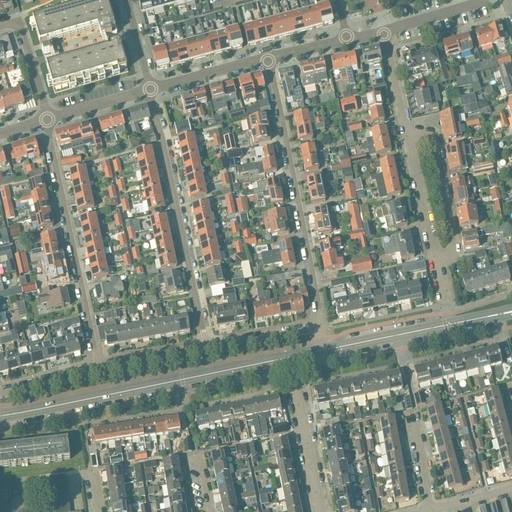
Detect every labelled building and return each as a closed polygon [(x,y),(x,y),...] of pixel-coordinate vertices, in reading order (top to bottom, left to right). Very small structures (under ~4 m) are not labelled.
[(10,0),(0,0),(0,8),(1,8),(2,12),(6,11),(6,9),(6,6),(11,5),(13,10),(14,10),(10,0)] [(101,0),(33,20),(40,44),(55,95),(128,73),(106,0),(101,0)] [(150,0),(138,0),(142,14),(153,11),(150,0)] [(163,8),(161,0),(150,0),(153,11),(163,8)] [(172,0),(161,0),(163,8),(173,6),(174,5),(172,0)] [(173,6),(174,8),(185,6),(183,0),(172,0),(174,5),(173,6)] [(328,6),(318,8),(323,27),(326,27),(331,25),(333,25),(328,6)] [(323,27),(318,9),(309,11),(314,29),(323,27)] [(304,32),(314,29),(309,11),(299,14),(304,32)] [(304,32),(299,14),(290,16),(295,34),(304,32)] [(295,34),(290,16),(281,18),(286,37),(295,34)] [(276,39),(286,37),(281,18),(271,21),(276,39)] [(276,39),(271,21),(262,24),(267,42),(276,39)] [(253,26),(258,44),(267,42),(262,24),(253,26)] [(253,26),(243,29),(248,47),(258,44),(253,26)] [(236,27),(226,30),(231,51),(232,52),(242,49),(242,48),(236,27)] [(501,28),(488,31),(492,45),(504,41),(501,28)] [(224,30),(215,33),(221,54),(231,51),(231,52),(232,52),(231,51),(226,30),(224,30)] [(479,48),(492,45),(488,31),(475,35),(479,48)] [(215,36),(205,38),(210,57),(221,54),(215,33),(214,33),(215,36)] [(0,59),(7,58),(6,55),(13,53),(8,36),(0,38),(0,59)] [(455,41),(459,55),(472,51),(468,37),(455,41)] [(205,38),(195,41),(200,59),(210,57),(205,38)] [(195,41),(184,44),(189,62),(200,59),(195,41)] [(459,55),(455,41),(443,45),(447,58),(459,55)] [(184,44),(174,47),(179,65),(189,62),(184,44)] [(174,47),(163,50),(168,69),(169,68),(171,67),(179,65),(174,47)] [(415,53),(402,57),(407,74),(409,79),(422,76),(437,71),(441,83),(448,81),(445,67),(446,67),(441,53),(436,55),(434,51),(434,48),(415,53)] [(163,50),(152,53),(158,71),(168,69),(163,50)] [(381,64),(378,50),(362,53),(363,56),(359,57),(362,73),(368,71),(367,67),(381,64)] [(511,64),(508,54),(496,58),(499,67),(511,64)] [(354,55),(343,58),(349,86),(350,86),(354,85),(351,68),(357,67),(354,55)] [(343,87),(349,86),(343,58),(331,60),(334,72),(340,71),(343,87)] [(323,62),(311,65),(316,86),(317,88),(317,90),(322,89),(322,87),(319,75),(326,74),(323,62)] [(487,62),(480,64),(482,72),(489,69),(487,62)] [(479,63),(472,65),(474,74),(482,71),(479,63)] [(303,89),(316,86),(311,65),(299,67),(302,78),(301,79),(303,89)] [(511,67),(498,72),(502,85),(511,81),(511,67)] [(294,81),(292,69),(278,72),(281,84),(285,100),(293,99),(294,103),(303,101),(300,88),(296,89),(294,81)] [(454,72),(448,74),(449,80),(456,79),(454,72)] [(261,76),(250,79),(253,91),(265,88),(261,76)] [(469,78),(456,80),(458,90),(471,87),(469,78)] [(241,94),(253,91),(250,79),(238,82),(241,94)] [(477,80),(471,82),(474,94),(481,92),(477,80)] [(18,84),(20,90),(23,99),(33,96),(28,81),(18,84)] [(423,81),(414,84),(416,90),(421,89),(425,88),(423,81)] [(511,81),(502,85),(506,97),(511,95),(511,81)] [(483,85),(485,90),(495,87),(493,82),(483,85)] [(232,84),(221,87),(226,105),(237,101),(236,96),(232,84)] [(385,84),(384,85),(376,87),(372,87),(373,93),(386,90),(385,84)] [(221,87),(209,90),(213,102),(215,111),(226,107),(226,105),(221,87)] [(440,102),(437,87),(426,89),(427,93),(414,96),(417,110),(425,108),(426,111),(438,109),(437,103),(440,102)] [(485,91),(479,93),(481,96),(486,95),(486,96),(496,93),(495,87),(485,90),(485,91)] [(20,90),(10,93),(14,108),(24,105),(20,90)] [(203,92),(192,95),(198,119),(204,118),(200,105),(207,104),(203,92)] [(10,93),(0,96),(5,111),(14,108),(10,93)] [(193,120),(198,119),(192,95),(180,98),(184,112),(190,110),(193,120)] [(327,96),(320,98),(321,105),(329,103),(327,96)] [(368,106),(370,111),(381,109),(379,97),(361,101),(363,108),(368,106)] [(473,97),(460,99),(462,108),(466,107),(476,105),(473,97)] [(357,109),(355,98),(345,100),(340,101),(343,114),(357,110),(357,109)] [(269,104),(258,107),(260,113),(260,114),(260,115),(271,112),(269,104)] [(149,120),(146,108),(129,113),(132,123),(130,124),(134,137),(140,135),(137,124),(149,120)] [(490,114),(489,108),(479,111),(480,117),(490,114)] [(243,109),(228,113),(231,121),(245,118),(243,109)] [(384,121),(381,109),(370,111),(371,119),(365,120),(367,125),(384,121)] [(297,129),(310,126),(308,113),(294,116),(297,129)] [(439,117),(441,129),(459,126),(456,113),(451,114),(439,117)] [(504,114),(497,117),(499,123),(506,120),(504,114)] [(121,115),(110,118),(114,132),(115,136),(117,141),(122,140),(120,135),(126,133),(125,127),(121,115)] [(221,116),(214,118),(216,125),(223,123),(221,116)] [(246,121),(248,133),(268,129),(266,117),(246,121)] [(114,132),(110,118),(98,122),(102,134),(109,131),(109,134),(114,132)] [(478,119),(472,120),(473,127),(479,126),(482,125),(482,122),(478,122),(478,119)] [(499,123),(495,124),(497,130),(508,126),(506,120),(499,123)] [(89,124),(78,128),(82,142),(83,147),(90,145),(91,147),(101,144),(97,130),(91,132),(89,124)] [(324,124),(322,124),(315,125),(310,126),(297,129),(299,142),(312,139),(311,132),(325,129),(324,124)] [(361,130),(360,124),(348,126),(349,132),(361,130)] [(461,138),(459,126),(441,129),(444,141),(456,139),(461,138)] [(83,147),(82,142),(78,128),(67,131),(71,145),(72,150),(83,147)] [(268,129),(248,133),(246,133),(247,138),(252,137),(254,144),(270,141),(268,129)] [(373,144),(388,141),(386,129),(370,133),(373,144)] [(59,149),(71,145),(67,131),(55,134),(59,149)] [(510,131),(499,134),(501,140),(511,137),(510,131)] [(156,143),(154,136),(144,139),(146,145),(156,143)] [(178,139),(180,148),(195,145),(193,136),(178,139)] [(236,150),(233,136),(223,138),(226,152),(236,150)] [(135,149),(132,138),(125,140),(128,151),(135,149)] [(482,138),(472,140),(474,147),(484,145),(482,138)] [(23,144),(28,159),(35,157),(35,159),(40,158),(38,152),(41,152),(39,145),(36,146),(34,140),(23,144)] [(391,152),(388,141),(373,144),(368,145),(361,147),(361,151),(368,150),(369,157),(391,152)] [(21,161),(28,159),(23,144),(12,147),(14,153),(11,154),(13,161),(16,160),(17,165),(22,163),(21,161)] [(197,155),(195,145),(180,148),(182,159),(197,155)] [(445,149),(447,161),(465,158),(462,146),(458,147),(457,146),(445,149)] [(500,157),(498,146),(489,148),(491,159),(499,157),(500,157)] [(300,150),(303,161),(316,159),(330,156),(329,151),(317,153),(316,148),(314,149),(314,147),(300,150)] [(151,149),(136,153),(138,163),(153,159),(151,149)] [(260,151),(263,163),(274,161),(272,149),(260,151)] [(240,151),(226,153),(228,162),(242,159),(240,151)] [(340,165),(330,167),(331,172),(351,168),(350,166),(349,159),(349,158),(348,158),(347,153),(338,154),(338,155),(340,165)] [(182,159),(184,169),(200,165),(197,155),(182,159)] [(359,157),(349,159),(350,166),(351,165),(360,163),(359,157)] [(467,170),(465,158),(447,161),(449,174),(461,171),(467,170)] [(138,163),(140,173),(155,169),(153,159),(138,163)] [(317,164),(316,159),(303,161),(305,173),(318,171),(318,169),(320,169),(319,163),(317,164)] [(225,166),(224,160),(217,162),(219,168),(219,167),(220,172),(226,171),(225,166)] [(382,175),(395,172),(393,160),(379,163),(380,164),(368,166),(369,171),(375,170),(381,169),(382,175)] [(257,164),(250,165),(237,168),(238,175),(258,171),(258,176),(276,172),(274,161),(263,163),(257,164)] [(502,172),(499,162),(494,164),(497,174),(502,172)] [(491,163),(472,166),(473,173),(474,174),(484,172),(486,171),(493,170),(491,163)] [(202,175),(200,165),(184,169),(186,179),(202,175)] [(34,166),(30,167),(31,173),(33,178),(40,176),(43,175),(41,170),(40,170),(36,171),(34,166)] [(69,172),(71,181),(87,177),(85,168),(69,172)] [(155,169),(140,173),(142,183),(158,179),(155,169)] [(351,169),(343,170),(344,179),(352,177),(351,169)] [(398,184),(395,172),(382,175),(370,178),(371,183),(375,182),(377,188),(385,187),(398,184)] [(186,179),(188,189),(204,186),(202,175),(186,179)] [(71,181),(74,192),(89,188),(87,177),(71,181)] [(307,181),(309,193),(323,190),(338,187),(337,183),(322,186),(320,178),(307,181)] [(451,181),(453,194),(475,190),(470,180),(469,181),(468,178),(451,181)] [(158,179),(142,183),(144,193),(160,189),(158,179)] [(259,190),(252,191),(253,197),(257,196),(280,191),(278,180),(258,184),(259,190)] [(28,184),(31,195),(45,192),(43,181),(28,184)] [(231,194),(228,181),(222,182),(224,195),(231,194)] [(356,199),(354,184),(344,186),(346,201),(356,199)] [(361,184),(354,186),(356,193),(363,192),(361,184)] [(398,184),(385,187),(377,188),(379,200),(400,195),(398,184)] [(206,196),(204,186),(188,189),(190,199),(206,196)] [(74,192),(76,201),(91,198),(89,188),(74,192)] [(502,201),(498,188),(490,190),(493,203),(502,201)] [(160,189),(144,193),(146,203),(162,199),(160,189)] [(325,202),(323,190),(309,193),(311,205),(325,202)] [(475,190),(453,194),(455,206),(473,203),(472,201),(474,201),(475,190)] [(280,191),(257,196),(258,202),(264,201),(265,207),(271,206),(283,204),(280,191)] [(4,201),(11,200),(9,192),(3,193),(4,201)] [(31,195),(26,197),(20,198),(21,204),(32,201),(33,207),(48,204),(45,192),(31,195)] [(109,196),(106,197),(106,201),(117,199),(116,194),(115,192),(108,194),(109,196)] [(94,209),(91,198),(76,201),(78,212),(94,209)] [(164,209),(162,199),(146,203),(148,213),(164,209)] [(5,213),(13,211),(11,200),(4,201),(2,201),(5,213)] [(379,220),(405,215),(402,203),(383,207),(381,210),(382,213),(376,215),(377,221),(379,220)] [(501,203),(494,204),(496,214),(503,213),(501,203)] [(34,213),(30,214),(32,219),(50,215),(48,204),(33,207),(34,213)] [(192,207),(194,217),(210,213),(208,204),(192,207)] [(357,206),(348,207),(350,217),(359,215),(357,206)] [(368,208),(360,209),(363,224),(371,222),(368,208)] [(313,212),(315,224),(329,221),(326,210),(313,212)] [(13,211),(5,213),(7,220),(15,218),(13,211)] [(477,226),(475,211),(457,214),(459,229),(477,226)] [(268,220),(263,221),(264,227),(286,223),(284,212),(267,215),(268,220)] [(212,223),(210,213),(194,217),(196,226),(212,223)] [(503,213),(496,214),(497,221),(504,219),(503,213)] [(32,219),(31,219),(32,225),(37,224),(38,230),(40,230),(53,227),(50,215),(32,219)] [(249,226),(247,215),(240,216),(242,227),(249,226)] [(359,215),(350,217),(351,227),(361,225),(359,215)] [(407,227),(405,215),(379,220),(379,221),(377,221),(379,226),(386,225),(387,231),(407,227)] [(80,220),(82,229),(97,226),(95,216),(80,220)] [(166,217),(150,221),(152,231),(168,227),(166,217)] [(333,221),(329,221),(315,224),(317,236),(336,232),(333,221)] [(132,222),(125,223),(127,230),(134,229),(133,226),(132,222)] [(372,222),(362,224),(364,232),(373,230),(372,222)] [(196,226),(198,236),(214,233),(212,223),(196,226)] [(286,223),(264,227),(266,233),(271,232),(272,238),(289,235),(286,223)] [(501,226),(501,225),(481,229),(482,233),(461,237),(463,251),(479,248),(477,239),(483,238),(482,237),(502,233),(502,231),(501,226)] [(82,229),(84,239),(99,235),(97,226),(82,229)] [(19,236),(17,227),(10,228),(11,237),(19,236)] [(152,231),(154,240),(170,237),(168,227),(152,231)] [(365,239),(363,231),(349,234),(351,242),(365,239)] [(216,243),(214,233),(198,236),(200,246),(216,243)] [(385,246),(386,252),(411,246),(409,234),(390,239),(391,245),(385,246)] [(41,238),(43,249),(57,247),(54,235),(41,238)] [(101,244),(99,235),(84,239),(86,248),(101,244)] [(170,237),(154,241),(156,251),(172,247),(170,237)] [(255,237),(244,239),(246,248),(256,246),(255,237)] [(339,242),(319,246),(322,259),(335,256),(334,249),(341,248),(339,242)] [(200,246),(203,257),(218,253),(216,243),(200,246)] [(280,252),(261,255),(262,261),(293,255),(290,243),(279,245),(280,252)] [(104,256),(101,244),(86,248),(88,260),(104,256)] [(414,258),(411,246),(386,252),(387,257),(394,256),(399,254),(401,261),(414,258)] [(507,257),(504,246),(497,248),(500,259),(507,257)] [(10,247),(0,249),(0,262),(0,264),(13,261),(11,251),(10,247)] [(43,249),(46,261),(59,258),(57,247),(43,249)] [(172,247),(156,251),(159,261),(174,257),(172,247)] [(486,258),(484,251),(473,254),(475,261),(486,258)] [(220,264),(218,253),(203,257),(205,267),(220,264)] [(293,255),(262,261),(263,267),(273,266),(282,264),(283,269),(295,267),(293,255)] [(106,266),(104,256),(88,260),(90,269),(106,266)] [(335,256),(322,259),(324,272),(343,268),(342,261),(337,263),(335,256)] [(24,265),(23,257),(16,259),(17,267),(23,266),(24,265)] [(174,257),(159,261),(161,271),(176,267),(174,257)] [(62,270),(59,258),(46,261),(48,272),(62,270)] [(473,265),(471,258),(461,259),(462,266),(473,265)] [(371,271),(369,260),(351,263),(353,274),(371,271)] [(415,265),(402,268),(403,272),(404,273),(416,271),(425,269),(424,263),(415,265)] [(486,272),(477,275),(482,290),(495,286),(490,271),(488,263),(483,265),(486,272)] [(14,266),(6,267),(7,274),(16,273),(14,265),(14,266)] [(108,276),(106,266),(90,269),(92,280),(108,276)] [(504,266),(490,271),(495,286),(509,281),(504,266)] [(144,274),(142,269),(136,270),(137,274),(135,275),(136,280),(145,279),(144,274)] [(64,281),(62,270),(48,272),(51,284),(64,281)] [(221,271),(206,274),(209,289),(211,288),(224,285),(229,284),(226,270),(221,271)] [(183,292),(179,274),(155,279),(157,287),(166,285),(168,296),(183,292)] [(467,295),(482,290),(477,275),(462,280),(467,295)] [(125,281),(124,278),(107,281),(108,287),(95,290),(98,304),(104,303),(105,303),(107,303),(107,302),(119,299),(118,293),(124,292),(122,284),(121,284),(121,282),(125,281)] [(245,286),(244,279),(232,281),(233,288),(245,286)] [(331,288),(343,286),(342,280),(330,283),(331,288)] [(424,280),(406,283),(407,288),(410,302),(415,301),(415,303),(422,302),(421,300),(422,300),(420,292),(426,291),(424,280)] [(35,284),(21,287),(21,288),(21,289),(22,294),(37,291),(35,284)] [(369,287),(371,295),(373,310),(386,307),(382,293),(377,294),(375,286),(369,287)] [(394,286),(382,289),(382,293),(386,307),(398,305),(395,290),(394,286)] [(21,288),(10,291),(0,293),(0,300),(22,295),(22,294),(21,289),(21,288)] [(53,294),(52,288),(39,291),(41,297),(40,297),(41,305),(48,304),(49,310),(61,307),(62,308),(64,308),(64,307),(69,306),(66,291),(53,294)] [(222,290),(223,296),(235,294),(234,288),(222,290)] [(395,290),(398,305),(410,302),(407,288),(395,290)] [(268,319),(263,294),(262,289),(256,290),(259,306),(253,307),(255,321),(268,319)] [(301,298),(289,301),(291,315),(304,312),(303,307),(308,306),(306,290),(300,291),(301,298)] [(269,293),(263,294),(268,319),(279,317),(277,303),(269,304),(268,298),(269,298),(269,293)] [(218,328),(235,325),(232,301),(236,300),(235,294),(223,296),(224,302),(227,302),(228,308),(215,311),(215,313),(214,313),(215,318),(216,318),(218,328)] [(358,298),(362,312),(373,310),(371,295),(358,298)] [(157,302),(156,296),(141,298),(142,305),(157,302)] [(358,298),(346,300),(349,315),(362,312),(358,298)] [(236,300),(232,301),(235,325),(247,322),(245,305),(237,307),(236,300)] [(337,317),(349,315),(346,300),(334,303),(337,317)] [(24,301),(16,303),(18,311),(26,309),(24,301)] [(279,317),(291,315),(289,301),(277,303),(279,317)] [(26,309),(18,311),(20,317),(27,316),(26,309)] [(166,337),(163,322),(161,310),(156,311),(158,323),(152,324),(154,339),(166,337)] [(186,313),(187,318),(189,328),(195,327),(192,312),(186,313)] [(190,333),(189,328),(187,318),(175,320),(178,335),(190,333)] [(2,327),(0,319),(0,335),(10,333),(8,326),(2,327)] [(78,319),(64,322),(65,328),(76,325),(76,326),(79,325),(78,319)] [(166,337),(178,335),(175,320),(163,322),(166,337)] [(140,326),(142,341),(154,339),(152,324),(140,326)] [(116,325),(98,328),(100,341),(106,340),(107,347),(119,345),(116,330),(116,325)] [(131,343),(142,341),(140,326),(128,328),(131,343)] [(116,330),(119,345),(131,343),(128,328),(116,330)] [(68,339),(66,332),(62,333),(64,340),(69,357),(81,354),(78,346),(84,344),(80,329),(73,331),(74,337),(68,339)] [(57,361),(69,357),(64,340),(52,343),(57,361)] [(39,342),(27,345),(28,349),(33,367),(40,365),(45,364),(40,346),(39,342)] [(40,346),(45,364),(57,361),(52,343),(40,346)] [(497,348),(485,351),(490,368),(502,365),(497,348)] [(28,349),(16,353),(21,370),(33,367),(28,349)] [(485,351),(473,355),(477,371),(480,379),(477,379),(478,385),(484,384),(482,379),(485,378),(483,370),(490,368),(485,351)] [(4,356),(9,373),(21,370),(16,353),(4,356)] [(473,355),(461,358),(466,374),(477,371),(473,355)] [(0,375),(9,373),(4,356),(0,357),(0,375)] [(449,361),(454,377),(466,374),(461,358),(449,361)] [(449,361),(438,364),(442,380),(454,377),(449,361)] [(426,367),(430,383),(442,380),(438,364),(426,367)] [(418,387),(430,383),(426,367),(414,370),(418,387)] [(399,373),(387,375),(390,392),(402,390),(399,373)] [(387,375),(375,378),(378,394),(390,392),(387,375)] [(362,380),(366,397),(378,394),(375,378),(362,380)] [(354,399),(366,397),(362,380),(351,383),(354,399)] [(351,383),(338,385),(342,402),(354,399),(351,383)] [(343,407),(342,402),(338,385),(327,388),(330,404),(337,403),(338,407),(341,407),(343,407)] [(331,408),(330,404),(327,388),(314,390),(317,407),(325,406),(325,409),(331,408)] [(483,394),(486,405),(500,402),(497,390),(483,394)] [(426,405),(422,393),(414,396),(417,408),(426,405)] [(412,410),(409,397),(404,399),(406,411),(412,410)] [(279,398),(266,401),(269,414),(282,411),(279,398)] [(262,415),(269,414),(266,401),(254,403),(258,422),(264,421),(264,417),(263,417),(262,415)] [(486,405),(490,417),(504,414),(500,402),(486,405)] [(254,403),(243,405),(245,419),(246,423),(253,422),(255,428),(255,430),(260,429),(258,422),(254,403)] [(426,409),(429,421),(443,417),(442,412),(450,410),(449,403),(426,409)] [(238,420),(245,419),(243,405),(231,408),(236,434),(241,433),(238,420)] [(231,408),(219,410),(222,424),(228,422),(230,428),(233,444),(238,443),(236,434),(231,408)] [(467,411),(469,418),(475,416),(473,409),(467,411)] [(209,426),(222,424),(219,410),(207,413),(209,426)] [(197,429),(209,426),(207,413),(194,416),(197,429)] [(507,425),(504,414),(490,417),(493,429),(507,425)] [(446,429),(443,417),(429,421),(433,433),(446,429)] [(166,420),(168,435),(180,433),(178,418),(166,420)] [(380,421),(382,433),(396,430),(394,418),(380,421)] [(166,420),(154,422),(156,437),(168,435),(166,420)] [(322,428),(334,426),(333,420),(322,422),(321,422),(322,428)] [(154,422),(141,424),(146,452),(151,451),(149,438),(156,437),(154,422)] [(146,452),(141,424),(129,426),(132,441),(139,440),(140,446),(141,453),(146,452)] [(510,436),(507,425),(493,429),(496,440),(510,436)] [(124,442),(132,441),(129,426),(117,428),(121,448),(125,448),(124,442)] [(286,433),(285,427),(272,429),(273,435),(286,433)] [(112,428),(105,430),(108,444),(115,443),(116,449),(115,449),(118,463),(123,462),(122,456),(121,448),(117,428),(112,428)] [(324,440),(322,440),(323,445),(341,441),(339,429),(323,432),(324,440)] [(433,433),(436,444),(449,440),(446,429),(433,433)] [(101,445),(108,444),(105,430),(93,431),(96,451),(102,450),(101,445)] [(382,433),(384,445),(398,442),(396,430),(382,433)] [(212,439),(211,432),(206,433),(209,449),(219,447),(217,438),(212,439)] [(511,448),(511,444),(510,436),(496,440),(499,452),(511,448)] [(192,452),(190,440),(184,441),(186,453),(192,452)] [(270,456),(276,454),(289,452),(287,440),(267,444),(270,456)] [(436,444),(439,455),(452,451),(449,440),(436,444)] [(0,468),(70,460),(68,441),(0,448),(0,468)] [(341,441),(323,445),(324,450),(326,450),(328,457),(344,454),(342,446),(347,445),(346,441),(341,441)] [(400,453),(398,442),(384,445),(386,456),(400,453)] [(255,443),(249,445),(250,451),(251,456),(252,459),(260,458),(257,443),(255,443)] [(247,456),(245,445),(235,448),(236,453),(240,453),(241,458),(247,456)] [(511,448),(499,452),(502,463),(511,459),(511,448)] [(456,463),(452,451),(439,455),(442,467),(456,463)] [(146,452),(134,454),(134,457),(135,461),(139,461),(147,460),(146,452)] [(211,455),(213,467),(227,464),(225,452),(211,455)] [(292,464),(289,452),(276,454),(278,466),(292,464)] [(400,453),(386,456),(388,468),(402,465),(400,453)] [(329,464),(327,465),(328,469),(346,466),(344,454),(328,457),(329,464)] [(163,462),(165,474),(181,472),(179,459),(163,462)] [(511,473),(511,459),(502,463),(505,476),(511,473)] [(442,467),(445,478),(458,474),(456,463),(442,467)] [(230,476),(227,464),(213,467),(216,479),(230,476)] [(268,468),(261,470),(262,472),(269,471),(271,472),(279,471),(280,478),(294,475),(292,464),(278,466),(268,468)] [(134,466),(136,479),(142,478),(140,465),(134,466)] [(402,465),(388,468),(390,479),(404,477),(402,465)] [(346,466),(328,469),(328,474),(331,474),(332,481),(349,478),(346,466)] [(106,471),(108,484),(124,481),(122,469),(106,471)] [(237,474),(230,476),(216,479),(218,491),(232,488),(231,481),(238,480),(237,477),(244,476),(243,471),(236,472),(237,474)] [(182,484),(181,472),(165,474),(167,486),(182,484)] [(462,487),(458,474),(445,478),(448,491),(462,487)] [(51,477),(52,484),(66,482),(66,475),(51,477)] [(280,478),(283,490),(296,487),(294,475),(280,478)] [(407,489),(404,477),(390,479),(392,491),(407,489)] [(334,488),(331,489),(332,494),(351,489),(349,478),(332,481),(334,488)] [(108,484),(110,495),(125,493),(124,481),(108,484)] [(67,489),(66,482),(52,484),(53,490),(67,489)] [(167,486),(169,498),(184,495),(182,484),(167,486)] [(299,499),(296,487),(283,490),(285,501),(299,499)] [(159,492),(159,488),(148,489),(149,497),(154,496),(154,493),(159,492)] [(218,491),(221,502),(235,499),(232,488),(218,491)] [(53,490),(54,497),(68,495),(67,489),(53,490)] [(351,489),(332,494),(333,498),(336,498),(337,505),(353,502),(351,489)] [(409,501),(407,489),(392,491),(395,503),(409,501)] [(110,495),(112,507),(127,505),(125,493),(110,495)] [(69,502),(68,495),(54,497),(55,504),(69,502)] [(186,507),(184,495),(169,498),(170,510),(186,507)] [(268,505),(267,496),(259,497),(261,506),(268,505)] [(375,510),(373,498),(367,499),(369,511),(375,510)] [(221,502),(222,511),(232,511),(237,511),(235,499),(221,502)] [(285,501),(286,511),(294,511),(301,511),(299,499),(285,501)] [(69,502),(55,504),(55,510),(69,509),(69,502)] [(355,509),(353,502),(337,505),(338,511),(359,511),(359,508),(355,509)]
